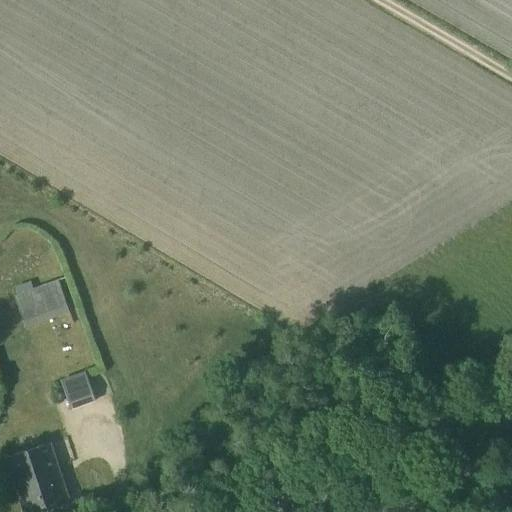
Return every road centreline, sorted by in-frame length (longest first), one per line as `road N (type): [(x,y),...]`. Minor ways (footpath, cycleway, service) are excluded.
road 1 (tertiary): [(274,511),(511,411)]
road 2 (track): [(372,0),(511,79)]
